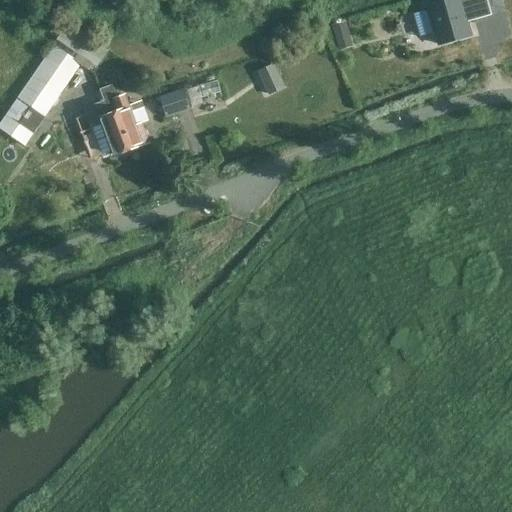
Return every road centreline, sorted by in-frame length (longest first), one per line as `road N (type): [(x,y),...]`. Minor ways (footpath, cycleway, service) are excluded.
road 1 (unclassified): [(511,96),(423,114),(0,272)]
road 2 (track): [(154,298),(241,216),(262,174)]
